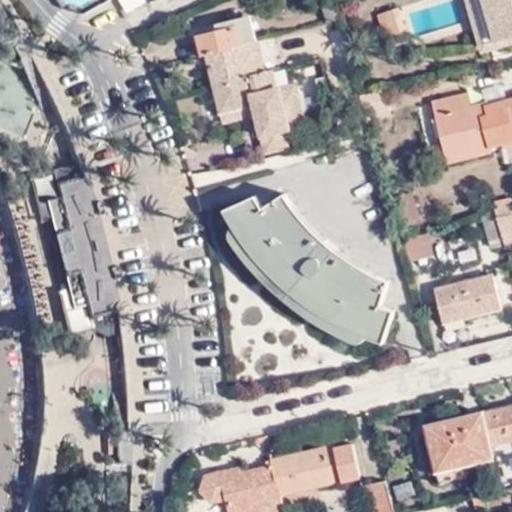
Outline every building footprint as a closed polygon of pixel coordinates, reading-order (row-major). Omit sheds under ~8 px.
[(118,0),(123,12),(145,4),(143,0),(118,0)] [(511,0),(488,0),(494,18),(500,40),(511,36),(511,0)] [(327,24),(338,20),(334,6),(323,9),(327,24)] [(203,55),(207,53),(219,101),(249,95),(252,108),(265,154),(299,143),(294,126),(307,122),(297,85),(288,87),(277,89),(272,71),(267,72),(250,17),(224,24),(224,22),(201,27),(202,34),(198,35),(203,55)] [(402,18),(387,23),(394,47),(409,42),(402,18)] [(502,45),(500,40),(494,18),(474,24),(481,46),(489,43),(491,49),(502,46),(502,45)] [(511,36),(500,40),(502,45),(511,41),(511,36)] [(283,68),(272,71),(277,89),(288,87),(283,68)] [(445,155),(494,142),(496,148),(511,144),(511,99),(472,109),(467,91),(431,100),(445,155)] [(220,116),(252,108),(249,95),(219,101),(216,103),(220,116)] [(494,142),(445,155),(448,166),(497,153),(496,148),(494,142)] [(59,313),(86,306),(90,320),(118,312),(112,279),(104,246),(95,213),(86,181),(84,176),(56,183),(60,199),(35,206),(46,252),(45,255),(49,268),(59,313)] [(256,206),(226,218),(231,229),(234,234),(241,245),(249,255),(256,263),(271,279),(286,294),(303,308),(308,311),(323,320),(338,328),(353,335),(369,340),(390,346),(382,316),(399,312),(391,288),(366,277),(349,268),(333,257),(318,245),(313,240),(303,231),(294,221),(286,209),(262,220),(256,206)] [(511,232),(511,214),(501,217),(505,234),(511,232)] [(32,305),(13,227),(4,229),(24,307),(32,305)] [(428,238),(409,242),(413,259),(432,255),(428,238)] [(465,313),(467,318),(506,309),(497,274),(438,289),(445,318),(465,313)] [(91,323),(90,320),(86,306),(59,313),(65,330),(91,323)] [(445,318),(447,324),(467,318),(465,313),(445,318)] [(511,444),(511,408),(484,415),(494,449),(511,444)] [(497,460),(494,449),(484,415),(429,428),(432,438),(438,436),(444,462),(475,455),(477,464),(497,460)] [(438,436),(432,438),(438,464),(444,462),(438,436)] [(336,446),(276,461),(278,466),(286,496),(368,474),(360,443),(337,449),(336,446)] [(443,486),(479,470),(477,464),(475,455),(444,462),(438,464),(443,486)] [(282,511),(291,509),(286,496),(278,466),(268,468),(266,465),(246,469),(240,464),(217,470),(198,489),(216,509),(225,501),(227,511),(282,511)] [(73,485),(72,471),(58,473),(59,486),(73,485)] [(372,483),(379,511),(398,511),(388,479),(372,483)] [(396,499),(413,496),(411,481),(394,484),(396,499)] [(73,490),(58,492),(59,506),(74,505),(73,490)] [(491,507),(488,495),(475,498),(478,510),(491,507)] [(469,511),(478,510),(475,498),(459,502),(461,511),(469,511)]
